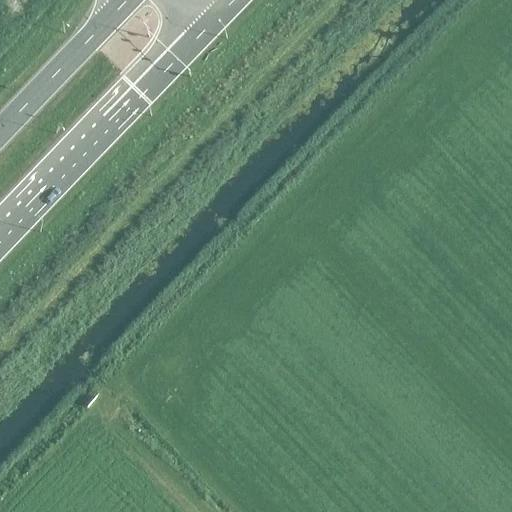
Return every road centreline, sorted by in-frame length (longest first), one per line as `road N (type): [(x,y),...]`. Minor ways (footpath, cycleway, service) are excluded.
road 1 (trunk): [(0,244),(210,25)]
road 2 (trunk): [(129,0),(0,139)]
